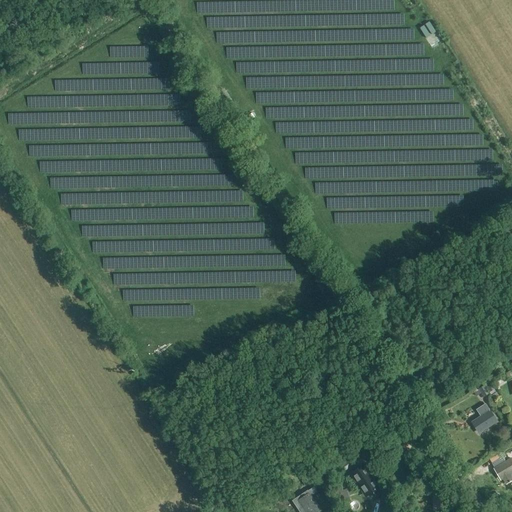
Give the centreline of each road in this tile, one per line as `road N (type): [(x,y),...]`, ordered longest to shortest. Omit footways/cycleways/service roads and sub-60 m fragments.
road 1 (track): [(420,406),(152,0)]
road 2 (residential): [(489,511),(420,406)]
